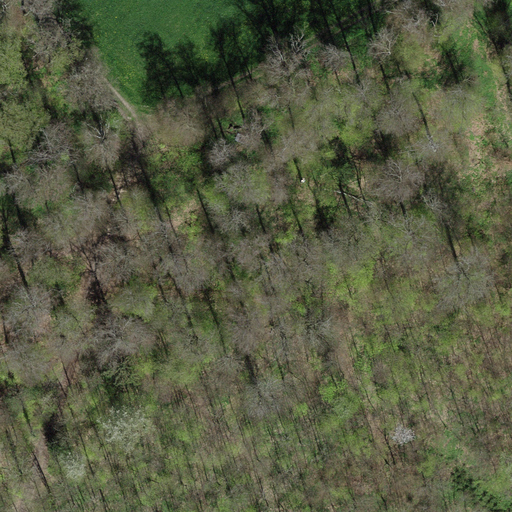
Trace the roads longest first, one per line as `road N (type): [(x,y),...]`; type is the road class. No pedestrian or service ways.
road 1 (track): [(26,511),(136,122)]
road 2 (track): [(391,0),(251,76),(136,122),(109,9)]
